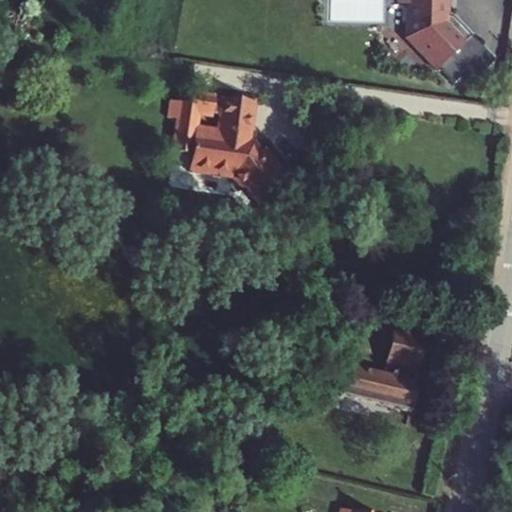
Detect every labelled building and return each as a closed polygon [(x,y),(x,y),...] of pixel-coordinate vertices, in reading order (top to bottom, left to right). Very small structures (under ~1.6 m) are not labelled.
[(448,18),(448,0),(397,0),(397,6),(403,7),(404,40),(434,72),(452,57),(462,66),(480,47),(452,18),(448,18)] [(254,211),(292,185),(260,146),(253,145),(257,106),(194,97),(192,105),(166,105),(164,122),(173,122),(169,158),(192,158),(189,175),(233,183),(254,211)] [(293,246),(290,259),(298,260),(301,248),(293,246)] [(395,332),(388,364),(396,365),(393,377),(385,376),(351,368),(344,398),(413,414),(420,383),(416,382),(419,371),(420,372),(428,339),(395,332)] [(388,364),(385,376),(393,377),(396,365),(388,364)]
